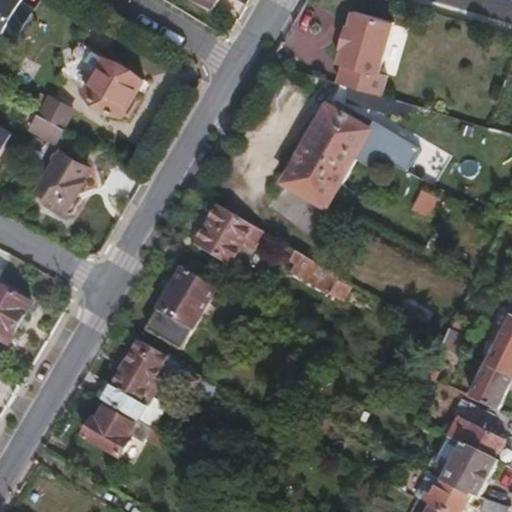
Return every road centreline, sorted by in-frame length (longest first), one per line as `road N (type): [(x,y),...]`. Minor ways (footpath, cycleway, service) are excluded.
road 1 (unclassified): [(107,289),(238,68)]
road 2 (unclassified): [(0,468),(107,289)]
road 3 (residential): [(126,0),(238,68)]
road 4 (residential): [(0,228),(107,289)]
